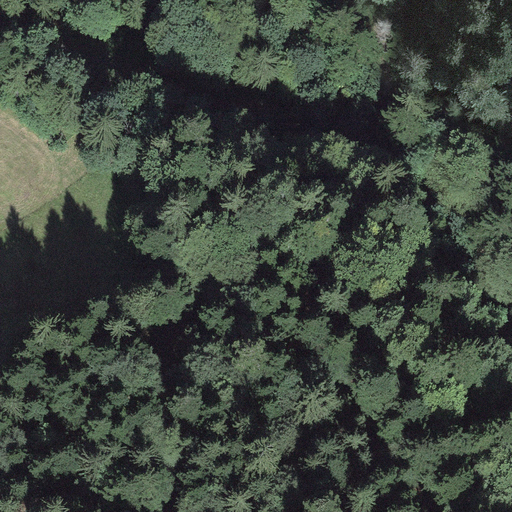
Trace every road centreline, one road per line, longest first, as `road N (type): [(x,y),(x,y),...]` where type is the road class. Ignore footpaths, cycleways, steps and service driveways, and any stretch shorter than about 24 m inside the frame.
road 1 (track): [(0,30),(264,121),(325,135),(379,119)]
road 2 (track): [(433,0),(418,76),(408,96),(379,119)]
